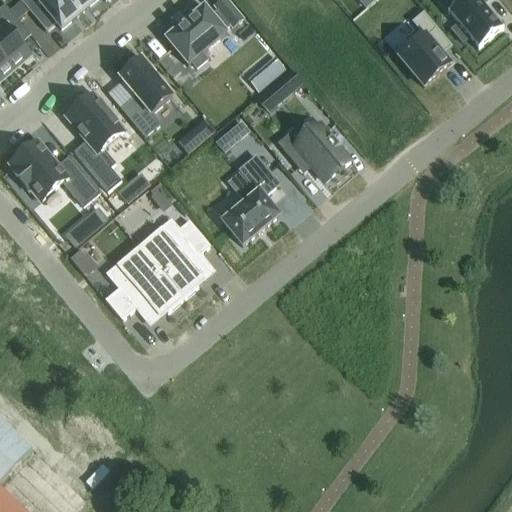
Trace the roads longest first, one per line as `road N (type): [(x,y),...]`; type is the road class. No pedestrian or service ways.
road 1 (residential): [(511,79),(148,382),(0,205)]
road 2 (residential): [(0,128),(153,0)]
